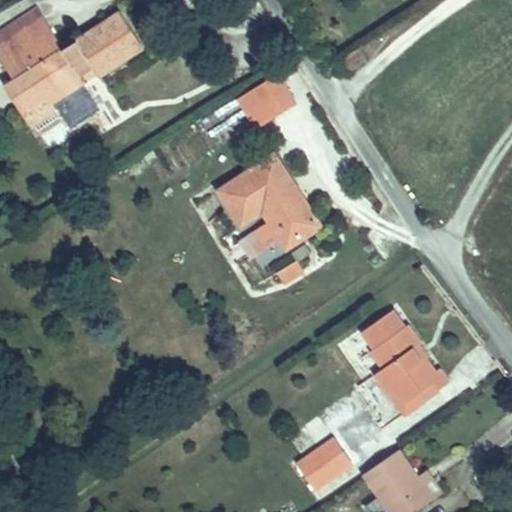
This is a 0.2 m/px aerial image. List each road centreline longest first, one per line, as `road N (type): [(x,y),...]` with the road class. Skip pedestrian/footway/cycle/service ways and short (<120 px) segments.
road 1 (track): [(40,511),(400,262),(421,232)]
road 2 (residential): [(511,346),(421,232),(272,0)]
road 3 (unknown): [(410,214),(393,221),(360,214),(320,169),(307,125)]
